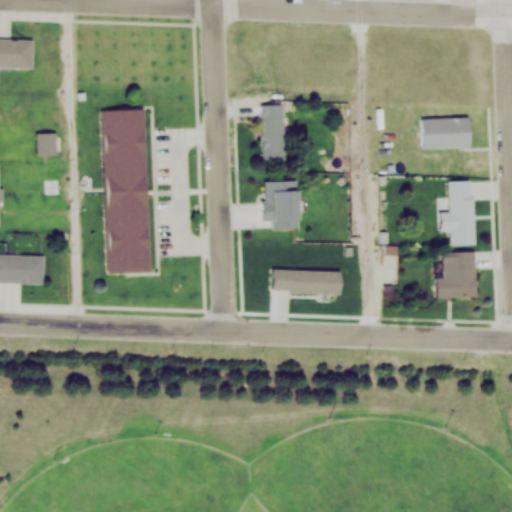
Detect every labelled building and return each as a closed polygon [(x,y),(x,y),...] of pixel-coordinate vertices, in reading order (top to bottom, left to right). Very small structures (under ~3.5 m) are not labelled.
[(0,66),(30,67),(31,38),(0,37),(0,66)] [(259,102),(260,157),(283,157),(281,102),(259,102)] [(144,106),(101,107),(104,272),(147,271),(144,106)] [(468,115),(418,116),(419,146),(468,145),(468,115)] [(446,178),(447,243),(472,242),(471,178),(446,178)] [(295,179),(263,179),(264,200),(259,200),(259,218),(270,218),(270,227),(296,226),(295,179)] [(434,295),(474,295),(473,249),(443,249),(443,275),(433,275),(434,295)] [(42,253),(0,252),(0,281),(42,282),(42,253)] [(269,268),(269,290),(339,291),(339,269),(269,268)]
